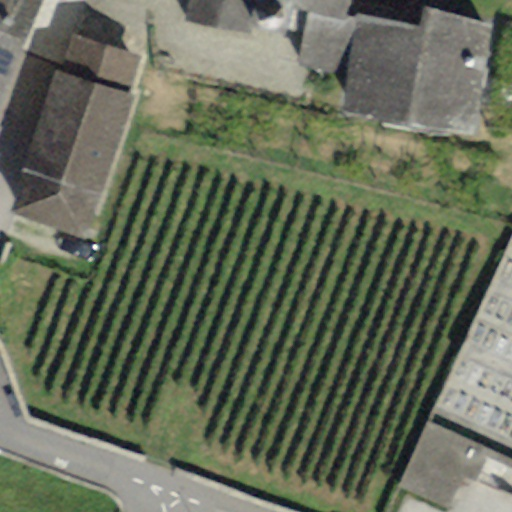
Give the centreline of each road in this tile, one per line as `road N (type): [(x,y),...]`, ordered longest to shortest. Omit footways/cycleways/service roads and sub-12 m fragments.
road 1 (residential): [(0,176),(62,0)]
road 2 (residential): [(0,433),(163,488)]
